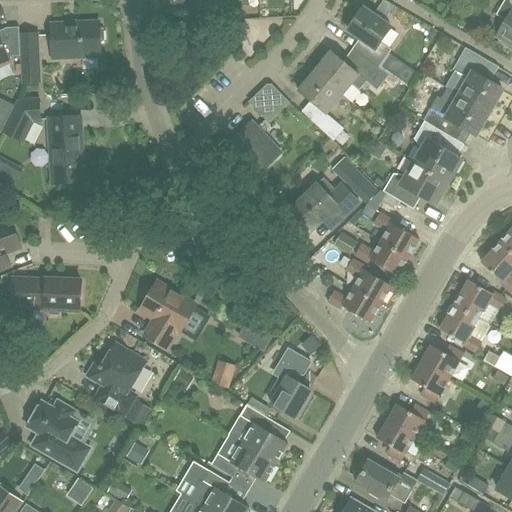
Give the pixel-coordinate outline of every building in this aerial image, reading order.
[(511,0),(504,0),(496,15),(505,20),(494,38),(511,48),(511,0)] [(352,49),(379,68),(391,50),(381,43),(391,28),(363,8),(348,31),(360,39),(352,49)] [(99,23),(51,25),(53,59),(101,57),(100,43),(104,41),(103,31),(99,29),(99,23)] [(0,61),(9,58),(9,57),(20,57),(19,27),(6,28),(0,31),(0,61)] [(37,34),(21,35),(23,83),(39,82),(37,34)] [(468,79),(459,95),(490,113),(503,90),(486,80),(495,65),(466,48),(453,70),(468,79)] [(389,75),(379,68),(352,49),(343,62),(331,52),(315,72),(343,96),(352,85),(359,91),(366,82),(377,91),(385,81),(392,87),(396,81),(389,75)] [(416,72),(405,66),(398,80),(409,86),(416,72)] [(310,101),(301,112),(334,142),(345,129),(327,114),(343,96),(315,72),(298,91),(310,101)] [(267,84),(248,102),(269,123),(290,103),(272,84),(267,84)] [(476,136),(490,113),(459,95),(452,107),(440,100),(434,102),(424,121),(456,140),(463,128),(476,136)] [(0,99),(0,134),(14,107),(0,99)] [(22,142),(30,125),(30,101),(19,102),(4,133),(22,142)] [(30,101),(30,125),(32,121),(40,121),(39,101),(30,101)] [(80,135),(83,135),(81,115),(73,116),(73,118),(49,119),(53,184),(83,182),(80,135)] [(414,139),(422,150),(414,162),(449,183),(462,160),(449,152),(456,140),(424,121),(414,139)] [(251,125),(221,153),(249,182),(279,154),(251,125)] [(24,168),(0,155),(0,186),(12,192),(24,168)] [(332,171),(366,205),(378,194),(343,159),(332,171)] [(414,162),(407,176),(393,174),(383,191),(400,201),(407,189),(435,206),(449,183),(414,162)] [(342,184),(336,190),(324,178),(318,185),(290,212),(310,232),(327,215),(337,225),(360,203),(342,184)] [(387,231),(381,242),(409,258),(419,240),(392,224),(394,221),(381,213),(374,224),(387,231)] [(11,222),(0,226),(0,270),(11,266),(6,253),(21,248),(11,222)] [(511,230),(501,243),(511,252),(511,230)] [(358,243),(342,233),(334,246),(350,256),(358,243)] [(398,277),(409,258),(381,242),(375,252),(362,245),(356,255),(368,263),(370,260),(398,277)] [(511,278),(509,275),(511,272),(511,252),(501,243),(482,264),(502,282),(501,284),(511,294),(511,292),(511,278)] [(360,278),(354,289),(381,305),(392,287),(364,270),(366,267),(353,260),(347,270),(360,278)] [(45,309),(47,309),(50,315),(59,315),(62,310),(81,310),(82,282),(46,280),(46,282),(17,280),(16,301),(46,303),(45,309)] [(469,281),(455,305),(479,320),(489,303),(501,310),(507,300),(494,293),(493,295),(469,281)] [(157,283),(153,290),(149,291),(144,300),(145,304),(141,311),(156,320),(145,337),(166,349),(177,332),(179,334),(196,306),(157,283)] [(371,323),(381,305),(354,289),(347,299),(335,292),(328,302),(341,310),(343,307),(371,323)] [(482,343),(481,343),(490,327),(479,320),(455,305),(441,330),(464,344),(463,346),(476,353),(482,343)] [(247,322),(238,338),(265,354),(274,338),(247,322)] [(107,350),(91,378),(104,385),(96,399),(124,416),(133,401),(125,397),(145,362),(116,345),(111,352),(107,350)] [(431,346),(421,363),(449,379),(464,355),(449,346),(445,353),(431,346)] [(311,363),(288,350),(281,362),(293,369),(287,378),(282,375),(272,392),(277,395),(271,406),(295,419),(311,391),(297,383),(302,374),(303,375),(311,363)] [(511,377),(511,375),(511,356),(503,351),(500,358),(489,351),(484,362),(511,377)] [(449,379),(421,363),(411,380),(425,388),(421,395),(435,403),(449,379)] [(252,398),(247,406),(254,410),(266,417),(271,410),(252,398)] [(30,419),(31,421),(28,428),(39,434),(32,446),(77,472),(90,449),(70,437),(78,423),(71,419),(75,411),(58,401),(54,409),(42,402),(41,404),(39,404),(37,404),(36,405),(34,406),(33,407),(31,408),(30,409),(30,411),(29,413),(29,414),(29,416),(30,418),(30,419)] [(397,405),(387,422),(415,438),(429,414),(414,405),(410,412),(397,405)] [(229,435),(242,443),(276,464),(288,445),(268,432),(274,422),(254,410),(247,406),(241,417),(229,435)] [(511,426),(497,418),(491,428),(511,440),(511,426)] [(415,438),(387,422),(377,439),(390,447),(386,454),(400,462),(415,438)] [(508,452),(511,445),(511,440),(491,428),(485,438),(508,452)] [(0,454),(13,442),(4,433),(0,436),(0,454)] [(265,483),(276,464),(242,443),(231,462),(218,454),(212,465),(233,478),(239,468),(265,483)] [(412,492),(417,481),(416,480),(417,480),(404,473),(401,477),(386,468),(384,471),(368,462),(356,483),(386,501),(390,495),(404,503),(411,491),(412,492)] [(35,464),(18,489),(27,495),(44,470),(35,464)] [(511,469),(510,468),(497,491),(511,499),(511,469)] [(424,469),(417,480),(416,480),(417,481),(443,496),(450,484),(424,469)] [(202,481),(200,479),(188,499),(197,504),(197,503),(210,511),(247,511),(249,509),(224,494),(230,483),(229,483),(208,470),(202,481)] [(466,487),(483,497),(489,486),(473,476),(466,487)] [(79,478),(67,496),(82,506),(94,488),(79,478)] [(473,511),(480,501),(455,487),(449,498),(473,511)] [(0,511),(13,511),(20,502),(0,488),(0,511)] [(371,511),(350,500),(344,509),(341,507),(338,511),(371,511)] [(117,501),(109,511),(126,511),(129,509),(117,501)] [(210,511),(197,503),(197,504),(191,511),(210,511)]
